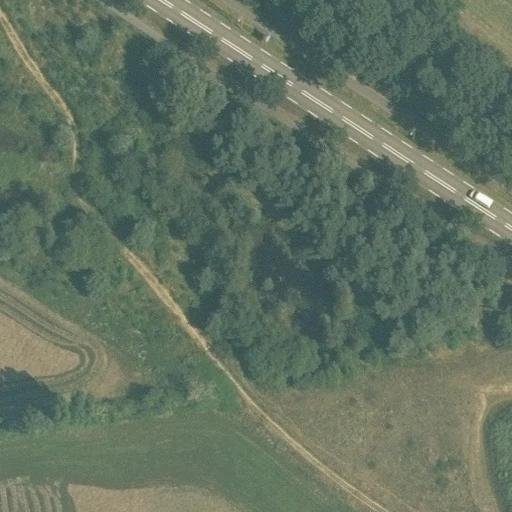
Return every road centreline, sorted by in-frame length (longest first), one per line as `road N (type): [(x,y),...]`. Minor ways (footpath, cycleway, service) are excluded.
road 1 (unknown): [(0,14),(71,123),(80,191),(97,222),(250,403),(379,511)]
road 2 (secondary): [(511,231),(158,0)]
